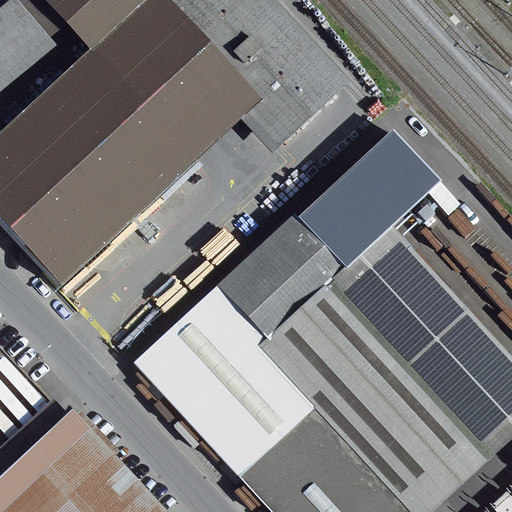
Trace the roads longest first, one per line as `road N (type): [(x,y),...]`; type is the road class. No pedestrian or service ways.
road 1 (residential): [(0,284),(212,511)]
road 2 (unknown): [(59,348),(205,202),(212,178),(198,151)]
